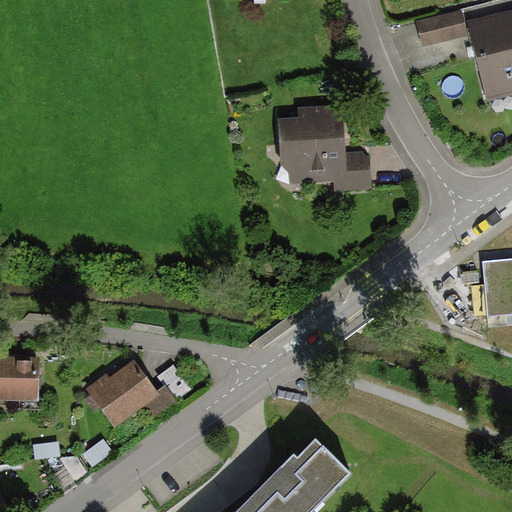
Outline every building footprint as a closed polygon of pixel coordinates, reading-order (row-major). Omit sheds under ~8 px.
[(420,18),(426,43),(472,31),(465,6),(420,18)] [(511,23),(476,30),(489,95),(511,90),(511,23)] [(345,130),(288,131),(289,185),(369,183),(368,150),(346,150),(345,130)] [(511,315),(511,259),(484,262),(488,318),(511,315)] [(147,355),(89,396),(118,436),(176,396),(147,355)] [(46,359),(0,356),(0,397),(44,400),(46,359)] [(313,446),(246,511),(308,511),(344,477),(313,446)]
